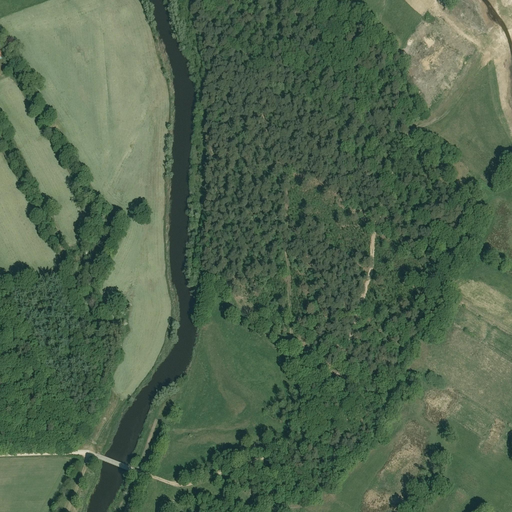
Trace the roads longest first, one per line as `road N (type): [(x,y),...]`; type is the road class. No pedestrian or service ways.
road 1 (track): [(305,428),(335,388),(377,216),(409,131),(412,94),(395,52),(353,0)]
road 2 (track): [(292,337),(283,169),(264,131),(262,85),(233,0)]
road 3 (track): [(141,473),(188,484),(280,450),(305,428)]
